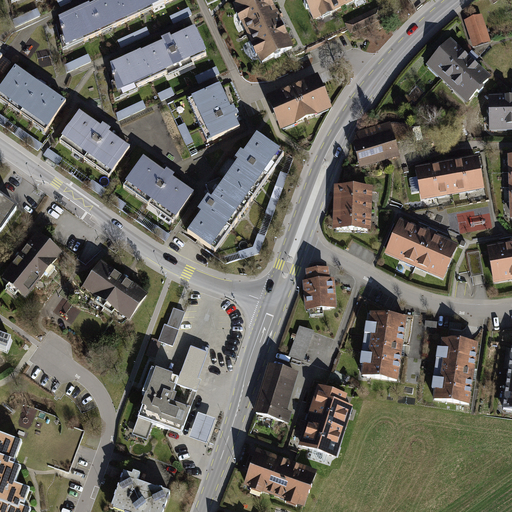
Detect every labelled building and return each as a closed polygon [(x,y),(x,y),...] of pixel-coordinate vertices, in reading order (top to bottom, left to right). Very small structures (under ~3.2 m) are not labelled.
[(64,49),(125,21),(114,0),(100,0),(88,5),(88,4),(58,18),(64,49)] [(114,0),(125,21),(169,0),(114,0)] [(243,0),(232,5),(260,65),(293,50),(269,0),(243,0)] [(301,0),(313,24),(362,0),(301,0)] [(380,7),(345,25),(351,36),(386,19),(380,7)] [(189,9),(170,17),(173,24),(192,15),(189,9)] [(37,10),(13,21),(15,27),(40,17),(37,10)] [(483,15),(465,21),(474,49),(492,43),(483,15)] [(160,42),(148,48),(160,75),(205,54),(193,28),(170,38),(169,35),(159,39),(160,42)] [(146,29),(118,42),(122,49),(149,35),(146,29)] [(493,79),(452,40),(427,67),(468,105),(493,79)] [(116,95),(160,75),(148,48),(139,52),(139,50),(110,63),(116,95)] [(89,56),(64,66),(66,73),(92,62),(89,56)] [(0,91),(0,97),(49,133),(69,105),(16,68),(0,91)] [(215,69),(197,78),(200,84),(218,75),(215,69)] [(267,100),(280,129),(330,108),(318,79),(267,100)] [(230,111),(220,87),(188,101),(208,145),(240,131),(235,120),(238,118),(234,109),(230,111)] [(172,89),(158,95),(162,102),(175,96),(172,89)] [(511,96),(490,97),(491,133),(511,132),(511,96)] [(143,102),(117,114),(119,122),(146,109),(143,102)] [(60,141),(109,176),(111,174),(113,175),(131,150),(109,134),(111,131),(103,125),(101,128),(80,113),(60,141)] [(355,149),(361,172),(400,162),(395,145),(415,140),(411,125),(391,130),(390,126),(359,134),(355,149)] [(238,169),(224,188),(251,208),(284,162),(257,143),(244,161),(241,159),(235,167),(238,169)] [(124,187),(173,223),(175,220),(177,221),(195,196),(174,180),(176,177),(167,171),(165,174),(144,159),(124,187)] [(478,159),(463,161),(469,196),(485,193),(478,159)] [(48,160),(45,163),(53,169),(56,166),(48,160)] [(463,161),(447,164),(453,199),(469,196),(463,161)] [(447,164),(431,167),(438,202),(453,199),(447,164)] [(431,167),(416,170),(422,205),(438,202),(431,167)] [(251,208),(224,188),(211,206),(208,204),(198,218),(201,220),(187,240),(212,257),(213,255),(216,257),(251,208)] [(335,188),(333,233),(372,234),(374,190),(335,188)] [(0,199),(0,232),(1,233),(17,211),(0,199)] [(67,206),(59,200),(57,203),(65,208),(67,206)] [(478,224),(463,222),(463,216),(459,215),(458,228),(477,231),(478,224)] [(384,257),(442,283),(458,248),(435,238),(436,235),(428,232),(427,235),(399,222),(384,257)] [(62,256),(37,235),(0,279),(25,300),(62,256)] [(255,239),(257,247),(241,252),(243,259),(265,253),(261,237),(255,239)] [(511,244),(487,248),(494,286),(511,282),(511,241),(511,244)] [(470,276),(484,275),(482,251),(469,252),(470,276)] [(82,289),(130,323),(149,297),(101,263),(82,289)] [(302,286),(304,316),(337,313),(335,284),(331,284),(330,273),(305,274),(306,286),(302,286)] [(168,327),(179,331),(185,314),(180,312),(174,310),(168,327)] [(407,321),(370,316),(361,381),(399,386),(407,321)] [(315,330),(298,324),(287,355),(304,361),(315,330)] [(173,348),(179,331),(168,327),(165,326),(159,341),(159,342),(162,343),(173,348)] [(156,360),(162,343),(159,342),(159,341),(152,339),(146,356),(156,360)] [(479,344),(442,339),(433,404),(470,409),(479,344)] [(511,346),(511,350),(508,349),(505,371),(508,372),(506,388),(503,387),(500,407),(504,407),(503,412),(511,413),(511,346)] [(139,423),(181,438),(189,414),(171,408),(179,387),(196,394),(201,381),(198,380),(208,353),(190,347),(182,370),(184,371),(179,386),(151,376),(143,399),(147,400),(139,423)] [(257,415),(289,425),(293,413),(288,412),(299,375),(271,367),(257,415)] [(347,392),(317,382),(295,445),(332,458),(351,406),(343,404),(347,392)] [(215,423),(199,417),(190,442),(206,448),(215,423)] [(0,482),(14,488),(20,472),(9,468),(10,464),(13,465),(21,444),(0,436),(0,482)] [(243,491),(300,511),(314,476),(256,454),(243,491)] [(123,478),(111,508),(113,509),(113,511),(114,511),(163,511),(170,497),(155,491),(154,492),(136,485),(139,478),(132,475),(131,478),(123,475),(122,478),(123,478)] [(0,482),(0,511),(29,511),(30,511),(23,509),(29,493),(14,488),(0,482)]
